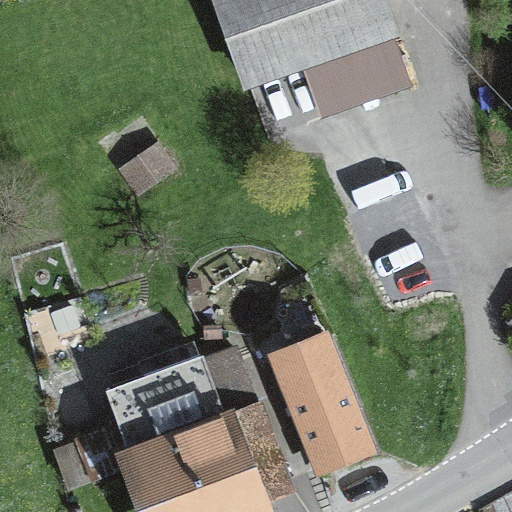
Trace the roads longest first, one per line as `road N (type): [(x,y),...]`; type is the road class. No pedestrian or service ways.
road 1 (unknown): [(450,0),(465,191),(511,427)]
road 2 (tertiary): [(399,511),(511,447)]
